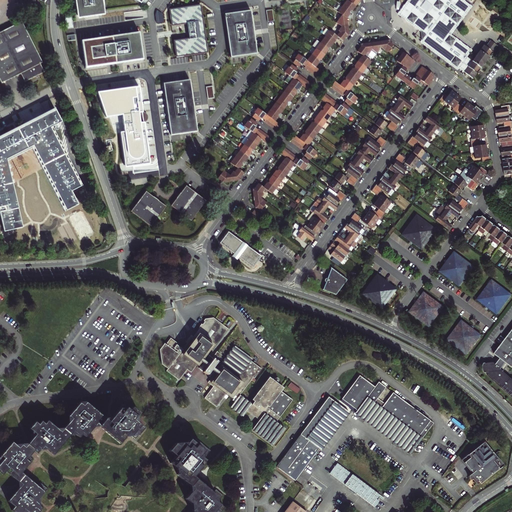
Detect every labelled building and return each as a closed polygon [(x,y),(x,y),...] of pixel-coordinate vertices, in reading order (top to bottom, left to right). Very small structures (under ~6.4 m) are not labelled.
[(135,0),(141,4),(143,0),(74,0),(78,19),(102,15),(101,13),(99,0),(135,0)] [(353,13),(354,11),(352,10),(356,6),(348,0),(347,0),(346,0),(343,5),(353,13)] [(473,79),(480,70),(481,71),(482,72),(483,71),(484,70),(483,69),(482,68),(481,68),(489,58),(490,59),(491,59),(492,59),(492,58),(492,57),(491,56),(490,56),(493,52),(498,46),(490,40),(485,46),(484,45),(472,61),(467,57),(472,50),(451,35),(472,6),(463,0),(408,0),(405,5),(406,7),(403,11),(404,16),(408,19),(407,21),(419,30),(421,31),(421,34),(424,37),(422,40),(423,41),(422,43),(456,68),(458,67),(459,68),(473,79)] [(342,14),(347,18),(350,14),(351,15),(353,13),(343,5),(338,11),(342,14)] [(398,14),(407,21),(408,19),(404,16),(403,11),(406,7),(405,5),(398,14)] [(173,42),(176,57),(206,53),(205,42),(202,43),(202,39),(204,39),(202,20),(199,20),(199,17),(201,16),(200,6),(169,11),(172,26),(186,24),(187,32),(188,40),(173,42)] [(256,56),(250,12),(224,15),(229,59),(256,56)] [(347,21),(347,18),(342,14),(336,22),(340,25),(342,26),(348,25),(347,24),(349,24),(349,20),(347,21)] [(73,28),(71,16),(65,16),(65,24),(66,29),(73,28)] [(0,80),(1,83),(16,75),(20,73),(25,82),(44,72),(40,63),(42,62),(21,21),(0,32),(0,80)] [(349,33),(348,25),(342,26),(340,25),(337,30),(339,31),(336,35),(340,37),(344,40),(347,36),(349,33)] [(326,27),(321,33),(325,36),(334,42),(337,39),(338,40),(340,37),(336,35),(326,27)] [(86,68),(104,66),(143,60),(139,33),(82,41),(86,68)] [(320,42),(331,50),(332,48),(331,47),(334,42),(325,36),(320,42)] [(371,49),(373,50),(377,53),(381,47),(380,42),(378,42),(377,40),(373,41),(373,43),(371,43),(371,49)] [(381,47),(387,51),(392,44),(387,40),(380,42),(381,47)] [(330,52),(331,50),(320,42),(316,48),(325,54),(328,50),(330,52)] [(369,54),(373,50),(371,49),(371,43),(363,44),(361,46),(357,51),(361,54),(365,56),(367,53),(369,54)] [(325,54),(316,48),(312,54),(322,61),(323,60),(322,58),(325,54)] [(402,54),(397,59),(396,61),(402,66),(405,62),(407,60),(412,64),(414,61),(401,51),(400,52),(402,54)] [(293,62),(299,66),(301,64),(302,65),(303,64),(306,66),(309,61),(307,60),(298,53),(294,59),(295,60),(293,62)] [(308,69),(310,72),(315,66),(316,67),(319,62),(321,63),(322,61),(312,54),(307,60),(309,61),(312,64),(308,69)] [(361,57),(358,61),(367,67),(371,61),(365,56),(361,54),(359,56),(361,57)] [(367,67),(358,61),(355,65),(353,64),(352,66),(362,73),(367,67)] [(295,71),(297,68),(292,64),(290,67),(289,66),(285,71),(289,75),(295,79),(298,75),(296,73),(297,72),(295,71)] [(352,69),(349,73),(358,79),(362,73),(352,66),(350,68),(352,69)] [(405,72),(407,69),(402,66),(394,77),(403,84),(409,76),(405,74),(406,73),(405,72)] [(421,79),(420,81),(426,86),(426,84),(428,86),(434,78),(432,77),(434,75),(428,71),(425,73),(423,77),(421,79)] [(343,77),(354,85),(358,79),(349,73),(346,77),(344,76),(343,77)] [(305,79),(302,77),(299,81),(295,79),(289,75),(285,81),(289,84),(299,92),(301,90),(299,88),(302,84),(301,84),(305,79)] [(412,91),(420,81),(421,79),(416,76),(414,79),(413,78),(412,79),(409,76),(403,84),(412,91)] [(343,80),(340,85),(341,86),(337,91),(340,94),(344,88),(347,90),(349,91),(354,85),(343,77),(342,79),(343,80)] [(190,81),(163,84),(170,133),(196,129),(190,81)] [(299,92),(289,84),(284,90),(293,96),(296,92),(298,93),(299,92)] [(139,87),(97,93),(106,117),(110,117),(114,133),(120,133),(125,167),(150,164),(139,87)] [(290,101),(293,96),(284,90),(280,96),(290,104),(292,102),(290,101)] [(347,99),(345,101),(351,105),(352,103),(353,104),(358,98),(349,91),(347,90),(344,94),(347,97),(346,98),(347,99)] [(444,101),(448,104),(456,94),(451,91),(447,96),(444,94),(439,101),(442,103),(444,101)] [(461,98),(456,94),(448,104),(453,108),(452,110),(455,112),(460,105),(457,103),(461,98)] [(290,104),(280,96),(275,102),(284,108),(287,104),(289,105),(290,104)] [(406,100),(400,96),(397,99),(399,100),(396,104),(401,108),(404,104),(410,109),(413,106),(409,102),(407,101),(406,100)] [(322,106),(320,108),(331,115),(335,109),(334,108),(331,106),(334,101),(332,99),(328,103),(327,103),(323,107),(322,106)] [(281,113),(284,108),(275,102),(271,108),(281,115),(282,114),(281,113)] [(354,111),(343,103),(341,106),(340,105),(339,106),(337,104),(334,108),(335,109),(348,118),(354,111)] [(463,108),(460,105),(455,112),(458,115),(459,112),(464,116),(471,106),(467,103),(463,108)] [(402,121),(405,117),(398,112),(401,108),(396,104),(393,108),(391,107),(388,111),(390,112),(400,120),(402,121)] [(496,111),(497,117),(509,116),(508,109),(510,109),(510,105),(502,106),(502,110),(496,111)] [(471,106),(464,116),(469,120),(473,115),(476,118),(481,111),(475,106),(474,108),(471,106)] [(252,116),(258,121),(260,118),(261,119),(262,118),(265,120),(268,115),(266,114),(258,107),(253,113),(254,114),(252,116)] [(281,115),(271,108),(266,114),(268,115),(271,117),(267,123),(270,126),(274,120),(275,120),(278,116),(280,117),(281,115)] [(318,115),(326,122),(331,115),(320,108),(319,110),(321,111),(318,115)] [(55,109),(0,136),(0,216),(4,232),(22,228),(7,161),(32,149),(64,211),(78,205),(71,192),(82,186),(52,127),(61,122),(55,109)] [(400,120),(390,112),(386,117),(391,121),(389,124),(396,129),(398,126),(397,125),(398,123),(400,120)] [(322,128),(326,122),(318,115),(314,119),(313,118),(311,120),(322,128)] [(377,116),(373,122),(382,129),(387,124),(377,116)] [(427,116),(425,120),(431,125),(428,129),(433,133),(436,129),(438,130),(441,126),(427,116)] [(509,116),(497,117),(498,123),(504,122),(505,126),(511,124),(511,121),(510,121),(509,116)] [(254,125),(257,123),(251,118),(249,121),(248,120),(244,126),(252,132),(254,134),(258,129),(255,127),(256,126),(254,125)] [(322,128),(311,120),(310,121),(312,123),(309,127),(318,133),(322,128)] [(471,127),(472,133),(484,131),(484,128),(486,128),(485,121),(476,122),(477,126),(471,127)] [(387,127),(394,132),(396,129),(389,124),(387,127)] [(417,133),(429,142),(432,138),(430,137),(433,133),(428,129),(422,124),(420,126),(422,127),(421,129),(419,128),(416,132),(417,133)] [(499,131),(500,136),(511,135),(511,129),(511,128),(511,124),(505,126),(505,130),(499,131)] [(381,131),(373,126),(369,132),(376,138),(381,131)] [(318,133),(309,127),(305,132),(304,130),(303,131),(313,139),(318,133)] [(313,139),(303,131),(301,133),(303,135),(300,139),(301,139),(296,145),(299,148),(303,142),(307,144),(309,146),(313,139)] [(484,131),(472,133),(473,139),(471,139),(471,143),(479,142),(479,138),(485,137),(484,131)] [(263,140),(264,140),(267,135),(264,133),(260,138),(258,136),(254,134),(252,132),(248,138),(257,145),(260,141),(261,142),(263,140)] [(412,137),(410,140),(418,146),(420,143),(425,146),(429,142),(417,133),(415,136),(414,138),(412,137)] [(500,136),(500,142),(507,141),(508,145),(511,144),(511,135),(500,136)] [(257,145),(248,138),(245,136),(240,142),(243,144),(254,152),(255,150),(254,149),(257,145)] [(380,137),(377,140),(384,145),(386,142),(380,137)] [(384,145),(377,140),(375,143),(370,139),(366,144),(377,151),(379,149),(380,147),(382,148),(384,145)] [(416,149),(418,146),(410,140),(408,143),(416,149)] [(475,153),(487,151),(486,145),(480,146),(479,142),(471,143),(472,147),(474,147),(475,153)] [(369,151),(376,156),(378,153),(377,151),(366,144),(365,143),(362,146),(364,147),(361,151),(366,155),(369,151)] [(253,154),(254,152),(243,144),(243,145),(239,150),(248,157),(251,153),(253,154)] [(307,144),(303,149),(306,151),(305,152),(306,153),(304,155),(310,160),(312,157),(313,158),(317,152),(309,146),(307,144)] [(502,150),(502,156),(503,156),(511,154),(511,144),(508,145),(508,149),(502,150)] [(419,148),(414,154),(422,159),(424,161),(428,155),(419,148)] [(248,157),(239,150),(234,156),(245,164),(246,162),(245,161),(248,157)] [(281,163),(290,170),(295,164),(293,163),(290,160),(287,158),(291,153),(288,150),(284,156),(282,158),(284,160),(281,163)] [(363,159),(370,164),(373,160),(366,155),(361,151),(359,150),(356,154),(358,155),(355,159),(360,163),(363,159)] [(487,153),(487,151),(475,153),(476,159),(481,158),(482,161),(490,160),(489,153),(487,153)] [(423,163),(411,154),(406,161),(405,160),(406,159),(399,154),(397,157),(403,162),(405,163),(411,168),(414,170),(416,167),(418,169),(423,163)] [(504,168),(511,166),(511,154),(503,156),(503,160),(504,168)] [(243,166),(245,164),(234,156),(230,162),(237,168),(239,169),(242,164),(243,166)] [(308,162),(303,157),(300,160),(299,159),(299,160),(296,158),(293,163),(295,164),(303,170),(307,165),(306,164),(308,162)] [(394,163),(392,166),(402,174),(406,169),(402,166),(401,165),(403,162),(397,157),(393,162),(394,163)] [(362,171),(365,167),(360,163),(355,159),(352,163),(350,162),(348,166),(349,166),(359,174),(361,176),(364,172),(362,171)] [(276,167),(275,168),(286,176),(290,170),(281,163),(278,168),(276,167)] [(405,163),(402,166),(406,169),(409,171),(411,168),(405,163)] [(391,165),(388,168),(394,173),(391,177),(396,181),(399,177),(401,178),(404,175),(402,174),(392,166),(391,165)] [(359,174),(349,166),(343,174),(349,178),(355,183),(357,181),(355,180),(359,174)] [(473,166),(470,171),(480,179),(482,176),(483,174),(485,175),(487,172),(481,167),(479,170),(473,166)] [(231,181),(238,180),(241,180),(240,177),(244,173),(239,169),(237,168),(235,171),(233,170),(229,174),(230,175),(231,181)] [(272,176),(281,182),(286,176),(275,168),(273,170),(275,172),(272,176)] [(476,184),(480,179),(470,171),(465,168),(459,176),(469,184),(471,180),(474,183),(470,189),(473,191),(478,185),(476,184)] [(224,183),(231,181),(230,175),(229,174),(224,170),(218,178),(221,180),(222,182),(224,183)] [(334,178),(342,184),(346,178),(338,172),(334,178)] [(391,188),(392,189),(395,186),(393,185),(396,181),(391,177),(385,173),(379,180),(381,181),(391,188)] [(456,174),(451,181),(462,189),(463,187),(465,188),(466,186),(470,189),(474,183),(471,180),(469,184),(459,176),(456,174)] [(267,179),(266,180),(276,188),(281,182),(272,176),(269,180),(267,179)] [(276,188),(266,180),(265,182),(266,183),(263,188),(265,189),(272,194),(276,188)] [(340,186),(332,180),(328,185),(336,191),(340,186)] [(374,188),(380,193),(382,190),(387,193),(391,188),(381,181),(379,183),(378,183),(374,188)] [(252,188),(253,191),(253,198),(259,197),(261,198),(264,194),(262,192),(265,189),(263,188),(258,184),(255,188),(252,188)] [(186,185),(171,205),(191,221),(206,200),(186,185)] [(458,195),(460,191),(453,185),(448,192),(456,197),(455,199),(459,202),(462,198),(458,195)] [(338,203),(339,204),(343,199),(337,194),(332,190),(329,189),(327,191),(325,192),(323,196),(324,197),(326,198),(336,206),(338,203)] [(145,191),(130,211),(151,227),(166,207),(145,191)] [(343,199),(346,196),(339,191),(337,194),(343,199)] [(380,196),(377,200),(384,206),(387,201),(380,196)] [(260,210),(266,202),(261,198),(259,197),(253,198),(255,206),(256,207),(255,208),(257,208),(260,210)] [(334,210),(335,211),(337,207),(336,206),(326,198),(324,197),(322,200),(320,199),(317,204),(325,210),(327,207),(328,206),(334,210)] [(459,202),(457,205),(460,207),(465,200),(462,198),(459,202)] [(377,212),(384,218),(386,215),(380,211),(384,206),(377,200),(373,206),(379,210),(377,212)] [(451,201),(448,205),(459,214),(462,209),(463,210),(469,203),(465,200),(460,207),(457,205),(451,201)] [(322,214),(325,210),(317,204),(315,202),(313,206),(316,208),(313,212),(326,222),(329,219),(322,214)] [(437,210),(448,217),(451,213),(458,218),(460,215),(459,214),(448,205),(445,203),(441,205),(437,210)] [(369,211),(365,216),(372,221),(376,216),(378,218),(380,215),(377,212),(373,209),(371,212),(369,211)] [(437,216),(435,219),(449,230),(451,226),(445,221),(448,217),(437,210),(435,213),(437,216)] [(320,230),(326,222),(313,212),(307,220),(310,222),(320,230)] [(355,213),(352,216),(359,221),(363,224),(363,223),(368,226),(372,221),(365,216),(361,221),(360,220),(361,218),(355,213)] [(436,230),(416,215),(401,234),(421,249),(436,230)] [(350,222),(348,225),(360,234),(364,229),(361,227),(363,224),(359,221),(352,216),(348,221),(350,222)] [(511,238),(511,237),(510,238),(504,234),(504,233),(504,232),(498,228),(497,227),(496,228),(491,224),(491,223),(489,221),(488,220),(487,221),(484,219),(485,218),(483,217),(482,218),(479,218),(478,217),(477,218),(471,227),(470,227),(471,228),(469,231),(473,234),(479,225),(482,228),(479,231),(483,234),(486,230),(492,235),(489,239),(496,244),(499,240),(505,245),(502,249),(511,255),(511,253),(511,238)] [(320,230),(310,222),(306,227),(305,226),(302,229),(313,237),(315,234),(316,235),(320,230)] [(302,229),(296,224),(294,227),(297,230),(293,235),(296,237),(297,237),(302,240),(305,236),(311,241),(314,238),(313,237),(302,229)] [(347,236),(356,243),(360,239),(357,237),(360,234),(348,225),(347,224),(344,227),(350,232),(347,236)] [(339,242),(348,249),(351,245),(353,247),(356,243),(347,236),(341,231),(339,234),(341,236),(340,237),(338,236),(335,239),(339,242)] [(261,257),(228,232),(219,243),(234,254),(239,258),(252,268),(261,257)] [(333,242),(330,245),(348,258),(349,256),(348,252),(350,250),(348,249),(339,242),(335,239),(334,241),(338,244),(337,245),(333,242)] [(348,258),(330,245),(328,248),(333,251),(330,255),(336,259),(340,262),(342,260),(346,260),(348,258)] [(475,267),(456,252),(441,272),(460,286),(475,267)] [(347,280),(332,269),(328,279),(327,279),(326,279),(325,280),(325,281),(325,282),(325,283),(326,283),(323,290),(336,294),(347,280)] [(396,289),(376,274),(361,294),(381,309),(396,289)] [(511,295),(492,280),(478,300),(497,315),(511,295)] [(444,307),(425,292),(410,312),(429,327),(444,307)] [(231,398),(235,392),(239,395),(252,377),(254,379),(262,369),(250,361),(251,359),(235,346),(226,358),(217,351),(212,358),(212,359),(210,361),(207,359),(228,329),(222,325),(220,327),(213,322),(215,319),(213,318),(205,318),(203,321),(204,322),(202,324),(201,324),(198,327),(199,328),(192,338),(191,337),(182,349),(176,345),(177,343),(170,338),(165,344),(164,343),(159,350),(161,364),(168,369),(166,371),(178,380),(187,369),(190,372),(198,362),(206,367),(203,372),(207,375),(210,371),(214,373),(208,383),(213,386),(204,398),(216,407),(225,395),(231,398)] [(215,319),(213,322),(220,327),(222,325),(215,319)] [(482,335),(462,320),(447,340),(467,355),(482,335)] [(483,368),(483,370),(484,372),(485,373),(487,373),(489,375),(488,376),(511,398),(511,379),(504,372),(504,371),(508,365),(511,368),(511,367),(511,330),(510,333),(511,334),(507,338),(494,355),(498,357),(494,363),(484,364),(483,366),(483,368)] [(434,423),(378,382),(375,387),(359,375),(342,399),(357,411),(355,413),(410,454),(434,423)] [(292,400),(280,391),(283,388),(271,378),(251,404),(239,395),(230,407),(243,416),(247,411),(259,420),(252,429),(273,444),(284,429),(275,422),(292,400)] [(296,394),(300,389),(291,382),(287,386),(296,394)] [(328,397),(276,467),(295,481),(319,449),(321,450),(349,412),(328,397)] [(139,413),(132,408),(129,411),(126,408),(123,411),(120,409),(108,422),(85,403),(83,406),(79,403),(68,416),(71,419),(60,432),(47,421),(44,424),(41,422),(38,425),(35,422),(29,429),(36,435),(25,448),(22,445),(19,448),(12,442),(1,456),(4,459),(0,463),(0,472),(3,474),(6,471),(22,485),(8,501),(15,507),(12,510),(13,511),(21,511),(24,509),(27,511),(38,511),(40,511),(36,508),(39,505),(36,502),(47,489),(40,483),(37,486),(21,472),(29,462),(26,460),(37,447),(40,450),(43,446),(53,454),(73,432),(79,437),(82,434),(85,436),(96,423),(120,442),(128,433),(131,436),(134,432),(137,435),(143,428),(133,420),(139,413)] [(176,456),(173,460),(170,464),(177,469),(177,475),(194,489),(186,498),(192,504),(192,511),(208,511),(219,511),(223,508),(217,502),(222,496),(216,490),(213,493),(193,476),(207,460),(204,457),(210,450),(196,439),(193,443),(190,440),(187,443),(175,444),(169,451),(176,456)] [(471,474),(468,476),(471,480),(473,479),(477,484),(502,464),(484,441),(460,460),(471,474)] [(379,494),(337,462),(329,473),(372,504),(379,494)] [(314,500),(303,492),(299,497),(302,500),(301,500),(309,506),(314,500)] [(284,511),(305,511),(292,501),(284,511)]
